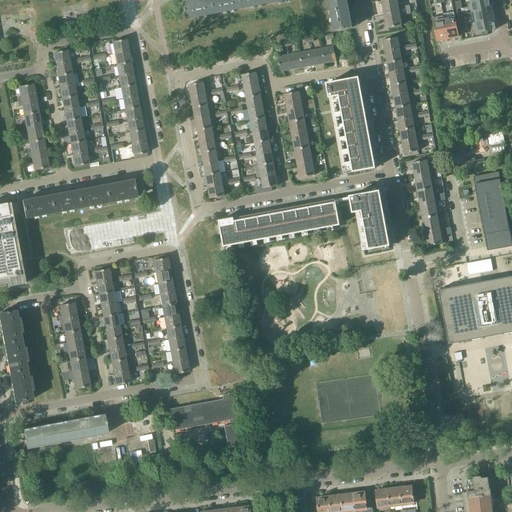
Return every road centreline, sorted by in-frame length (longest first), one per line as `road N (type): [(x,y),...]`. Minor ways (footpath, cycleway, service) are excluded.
road 1 (residential): [(268,87),(263,62),(174,79),(199,212),(288,196)]
road 2 (residential): [(107,396),(198,380),(175,246),(87,264),(85,287)]
road 3 (residential): [(63,177),(157,159),(132,30),(49,45),(45,70)]
road 4 (residential): [(431,461),(436,446),(407,261)]
road 5 (residential): [(136,501),(295,480)]
road 6 (residential): [(295,480),(431,461)]
road 7 (residential): [(407,261),(465,244),(455,182)]
